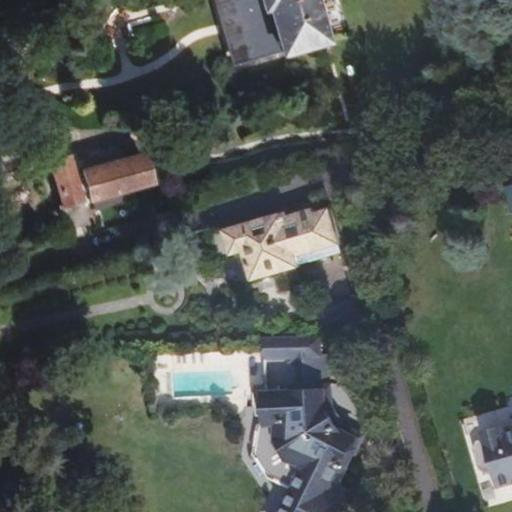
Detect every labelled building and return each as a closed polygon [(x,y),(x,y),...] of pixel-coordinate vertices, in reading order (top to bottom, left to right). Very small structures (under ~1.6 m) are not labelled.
[(109,0),(87,0),(77,15),(93,28),(111,2),(109,0)] [(207,0),(228,66),(277,53),(264,7),(259,9),(256,0),(207,0)] [(256,0),(259,9),(264,7),(277,53),(321,41),(309,0),(256,0)] [(77,173),(85,200),(127,188),(145,183),(138,156),(77,173)] [(48,164),(60,207),(76,202),(65,159),(48,164)] [(127,188),(85,200),(88,212),(131,201),(127,188)] [(76,202),(60,207),(54,209),(60,232),(83,226),(76,202)] [(287,212),(211,234),(219,260),(245,253),(252,277),(298,265),(294,250),(336,239),(328,212),(313,216),(311,210),(289,217),(287,212)] [(363,333),(355,296),(317,305),(325,341),(363,333)] [(273,344),(265,345),(265,362),(289,363),(289,367),(292,371),(293,374),(294,379),(293,383),(292,387),(289,391),(289,398),(265,399),(265,406),(257,407),(258,420),(266,420),(266,427),(280,426),(279,432),(278,438),(280,444),(282,449),(285,454),(289,459),(294,462),(299,465),(305,467),(307,472),(286,511),(340,511),(349,495),(339,489),(349,467),(348,466),(355,453),(351,451),(355,442),(339,434),(325,413),(325,396),(300,397),(300,384),(305,383),(304,363),(305,362),(304,344),(298,344),(273,344)] [(511,420),(511,416),(485,423),(501,485),(511,481),(511,420)]
